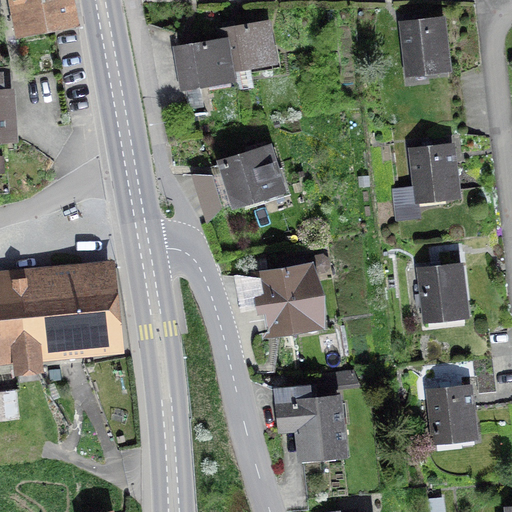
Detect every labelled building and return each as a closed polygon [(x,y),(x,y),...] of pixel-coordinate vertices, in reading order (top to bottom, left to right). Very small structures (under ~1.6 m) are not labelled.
[(19,0),(25,29),(67,21),(63,0),(19,0)] [(402,24),(407,69),(447,64),(442,19),(402,24)] [(273,62),(266,22),(222,30),(229,70),(273,62)] [(179,47),(186,87),(230,80),(223,40),(179,47)] [(418,200),(417,195),(457,190),(451,146),(411,150),(416,187),(393,189),(397,219),(417,217),(415,200),(418,200)] [(208,167),(221,208),(280,189),(268,148),(208,167)] [(266,277),(275,329),(316,322),(305,257),(284,261),(287,273),(266,277)] [(420,270),(425,315),(465,310),(460,266),(420,270)] [(39,370),(36,348),(112,340),(105,274),(0,284),(0,351),(16,350),(18,372),(39,370)] [(332,393),(335,389),(359,386),(353,372),(322,375),(324,393),(332,393)] [(277,404),(279,404),(281,421),(298,419),(301,455),(342,451),(337,398),(311,401),(309,385),(274,389),(276,390),(277,404)] [(429,391),(434,436),(474,432),(469,387),(429,391)] [(0,390),(0,418),(19,417),(16,389),(0,390)]
